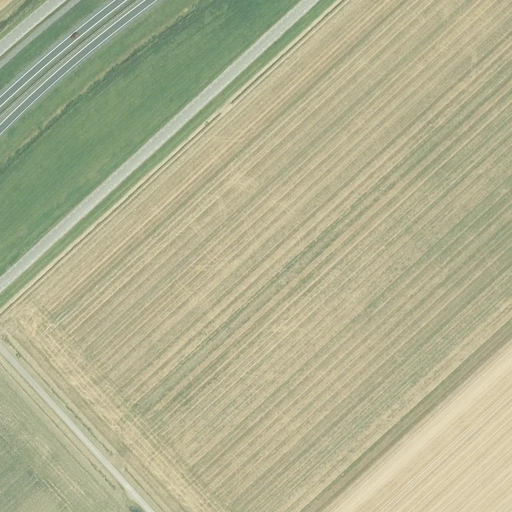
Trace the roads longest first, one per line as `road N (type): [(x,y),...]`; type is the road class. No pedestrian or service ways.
road 1 (unclassified): [(0,285),(312,0)]
road 2 (unclassified): [(0,350),(145,511)]
road 3 (trunk): [(0,129),(151,0)]
road 4 (trunk): [(120,0),(0,101)]
